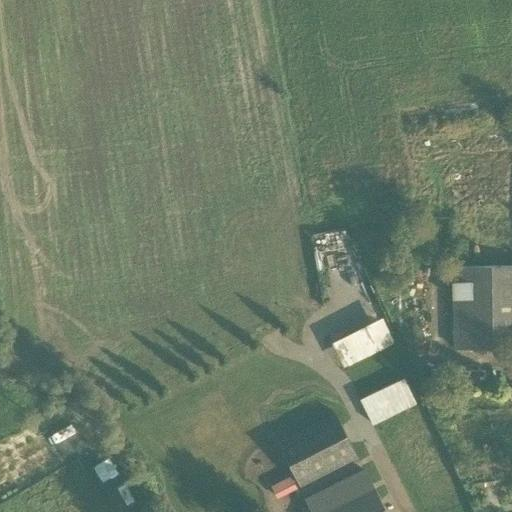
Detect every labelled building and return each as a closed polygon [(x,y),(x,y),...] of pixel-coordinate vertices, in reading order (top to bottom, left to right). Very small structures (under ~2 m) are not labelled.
[(453,349),(511,348),(511,264),(451,266),(453,349)] [(342,367),(394,342),(379,311),(326,337),(330,343),(331,343),(342,367)] [(403,379),(358,400),(371,426),(416,405),(403,379)] [(87,389),(82,391),(0,440),(0,504),(115,436),(87,389)] [(394,438),(420,428),(413,409),(386,419),(394,438)] [(300,486),(357,457),(335,413),(278,442),(300,486)] [(364,469),(305,499),(311,511),(385,511),(375,490),(364,469)] [(289,476),(270,486),(278,500),(297,489),(289,476)]
